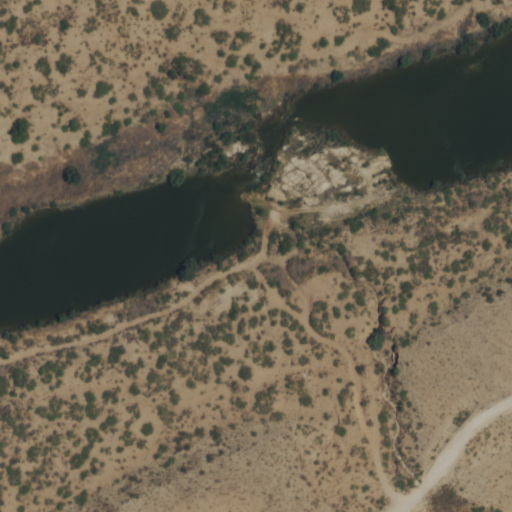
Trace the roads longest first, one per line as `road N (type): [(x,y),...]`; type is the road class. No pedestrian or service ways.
road 1 (residential): [(403,511),(359,408),(353,364),(314,334),(279,256),(211,279),(178,305),(98,337),(0,362)]
road 2 (residential): [(400,511),(430,501),(461,442),(511,403)]
